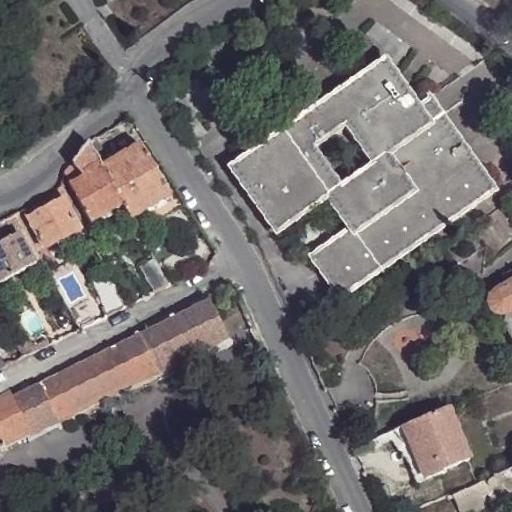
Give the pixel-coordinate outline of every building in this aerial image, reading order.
[(312,257),(339,294),(488,188),(436,115),(424,124),(411,106),(380,62),(231,168),(274,229),(325,194),(351,230),(312,257)] [(429,93),(411,106),(424,124),(436,115),(443,111),(429,93)] [(95,139),(87,143),(98,163),(105,157),(95,139)] [(71,164),(64,172),(70,185),(83,178),(101,167),(98,163),(87,143),(71,164)] [(140,145),(101,167),(122,206),(130,219),(169,197),(140,145)] [(83,178),(70,185),(89,225),(122,206),(101,167),(83,178)] [(15,215),(35,251),(56,240),(77,229),(61,198),(66,195),(63,189),(60,184),(48,197),(15,215)] [(70,185),(63,189),(66,195),(83,227),(89,225),(70,185)] [(35,251),(15,215),(0,221),(0,233),(15,227),(18,233),(0,242),(0,281),(40,259),(35,251)] [(139,267),(153,294),(168,287),(153,260),(139,267)] [(511,269),(503,275),(506,282),(499,288),(504,288),(510,292),(511,295),(511,306),(510,310),(503,321),(511,336),(511,269)] [(113,288),(107,276),(90,284),(95,296),(113,288)] [(95,296),(105,317),(123,308),(113,288),(95,296)] [(499,288),(494,290),(490,294),(488,300),(489,307),(494,312),(501,314),(505,313),(510,310),(511,306),(511,295),(510,292),(504,288),(499,288)] [(205,301),(29,387),(47,423),(56,419),(56,420),(154,373),(151,367),(189,349),(192,355),(223,339),(205,301)] [(33,352),(23,337),(13,342),(22,357),(33,352)] [(154,373),(56,420),(60,427),(195,363),(192,355),(189,349),(151,367),(154,373)] [(12,396),(0,402),(0,448),(25,436),(14,414),(20,411),(12,396)] [(469,460),(447,409),(406,426),(414,446),(420,460),(417,461),(425,480),(442,473),(441,472),(469,460)] [(414,446),(406,426),(393,432),(398,439),(403,445),(414,446)] [(420,460),(414,446),(403,445),(398,447),(393,449),(409,465),(417,461),(420,460)] [(416,484),(425,480),(417,461),(409,465),(416,484)] [(486,479),(451,494),(458,511),(472,511),(481,508),(477,496),(490,491),(486,479)]
